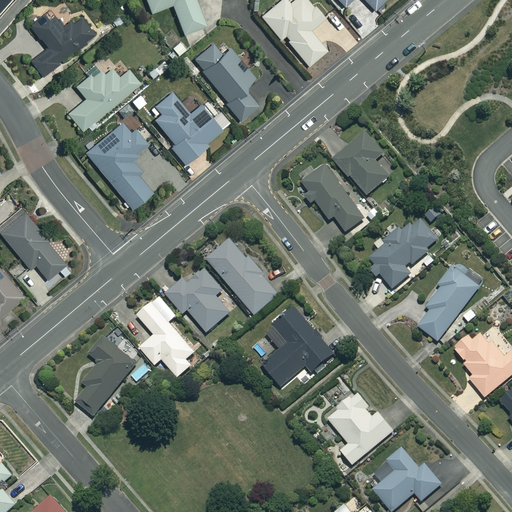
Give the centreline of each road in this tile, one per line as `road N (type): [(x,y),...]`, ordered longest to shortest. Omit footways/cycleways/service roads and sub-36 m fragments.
road 1 (residential): [(239,171),(364,329),(511,489)]
road 2 (tertiary): [(446,0),(239,171)]
road 3 (residential): [(0,92),(49,177),(125,269)]
road 4 (residential): [(0,372),(121,511)]
road 5 (tertiary): [(125,269),(0,371)]
road 6 (tertiary): [(239,171),(125,269)]
